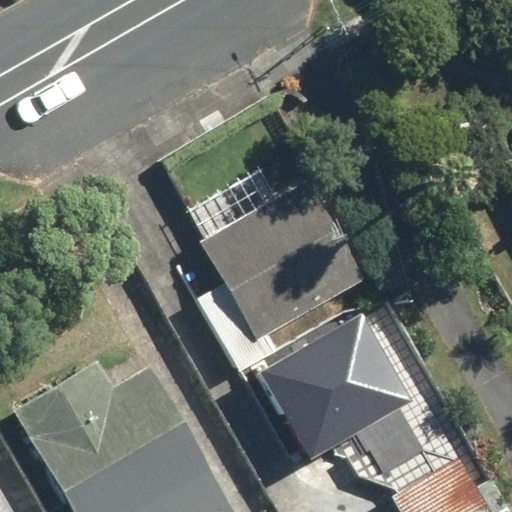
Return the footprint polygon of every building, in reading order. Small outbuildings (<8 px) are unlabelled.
[(511,134),(497,143),(511,169),(511,134)] [(302,179),(193,241),(250,340),(359,278),(302,179)] [(350,305),(239,367),(297,469),(408,407),(350,305)] [(88,360),(1,411),(61,511),(226,511),(139,364),(103,385),(88,360)] [(399,511),(489,511),(454,452),(387,491),(399,511)]
